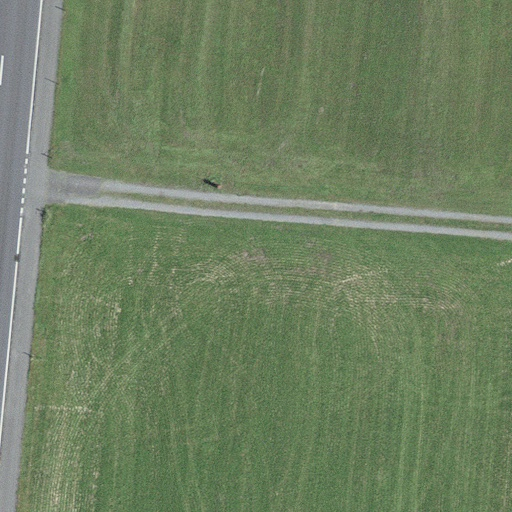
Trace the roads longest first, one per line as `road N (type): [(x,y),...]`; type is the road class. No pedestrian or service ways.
road 1 (track): [(0,180),(511,232)]
road 2 (secondary): [(12,0),(0,133)]
